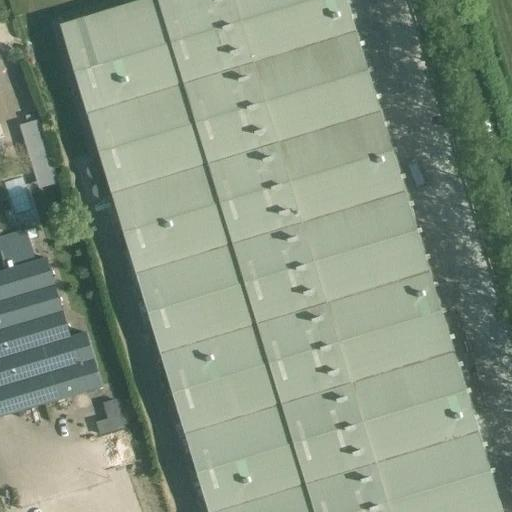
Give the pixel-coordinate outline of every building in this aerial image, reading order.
[(503,511),(405,190),(346,0),(138,0),(60,24),(208,511),(503,511)] [(100,166),(99,165),(98,164),(96,164),(95,164),(93,164),(92,164),(90,165),(89,166),(88,167),(87,168),(87,169),(86,171),(86,172),(86,174),(87,175),(87,177),(88,178),(89,179),(90,180),(92,180),(93,181),(95,181),(96,181),(98,180),(99,180),(100,179),(101,178),(102,177),(103,175),(103,174),(103,172),(103,171),(103,170),(102,168),(101,167),(100,166)] [(103,185),(101,185),(101,184),(99,185),(98,185),(97,185),(96,186),(95,187),(94,188),(93,189),(93,191),(93,192),(93,193),(93,195),(94,196),(95,197),(96,198),(97,199),(98,199),(101,200),(102,200),(103,199),(104,199),(105,198),(106,197),(107,196),(108,195),(108,193),(108,192),(108,191),(108,189),(107,188),(106,187),(105,186),(104,185),(103,185)] [(36,262),(26,230),(0,237),(0,249),(6,271),(26,265),(36,262)] [(71,338),(47,259),(36,262),(26,265),(6,271),(0,272),(0,418),(103,388),(87,333),(71,338)]
